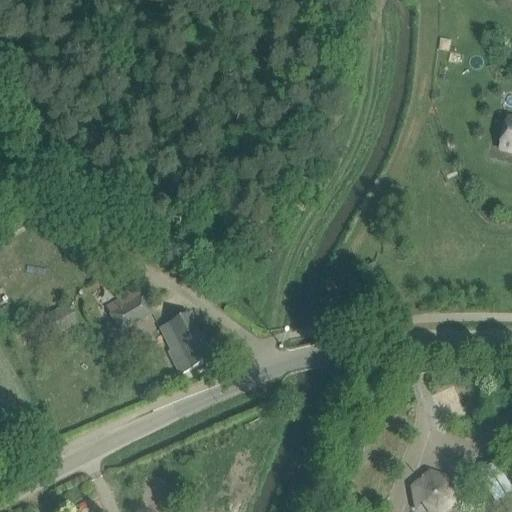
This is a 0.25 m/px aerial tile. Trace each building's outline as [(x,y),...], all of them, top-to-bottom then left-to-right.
[(511,0),(499,0),(493,7),(511,25),(511,0)] [(504,136),(500,151),(511,154),(511,120),(509,119),(507,124),(504,123),(501,135),(504,136)] [(137,290),(106,308),(120,332),(151,314),(137,290)] [(64,305),(44,315),(54,336),(63,332),(78,325),(76,321),(68,306),(67,304),(64,305)] [(170,323),(159,328),(171,351),(168,352),(180,376),(211,361),(188,314),(170,323)] [(428,471),(409,487),(413,511),(448,511),(457,505),(452,479),(428,471)]
